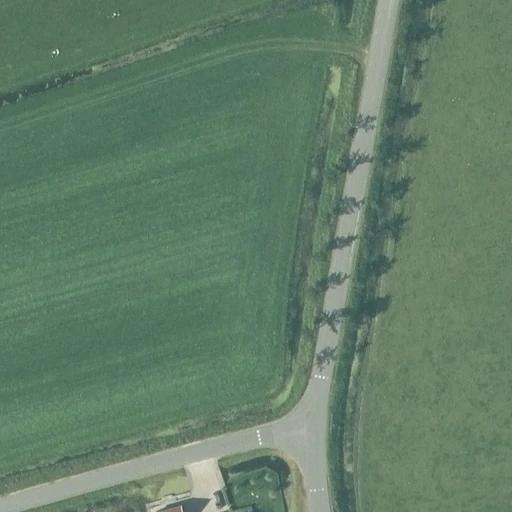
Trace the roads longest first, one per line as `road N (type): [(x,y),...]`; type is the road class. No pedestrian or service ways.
road 1 (tertiary): [(310,427),(388,0)]
road 2 (unclassified): [(0,510),(310,427)]
